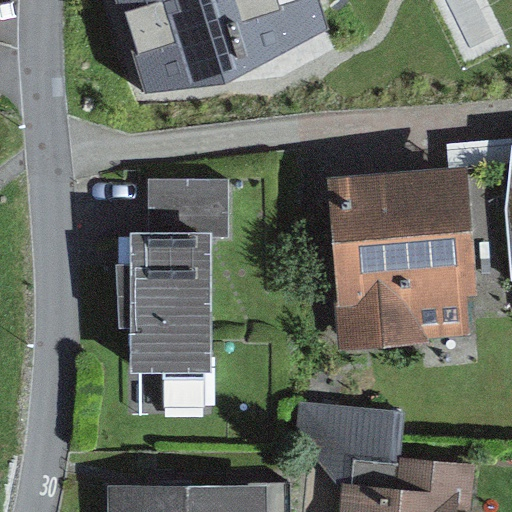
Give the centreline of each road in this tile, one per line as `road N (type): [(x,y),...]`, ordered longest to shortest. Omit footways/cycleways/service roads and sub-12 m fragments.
road 1 (residential): [(44,156),(511,106)]
road 2 (unclassified): [(44,156),(58,300),(30,511)]
road 3 (unclassified): [(42,0),(44,156)]
